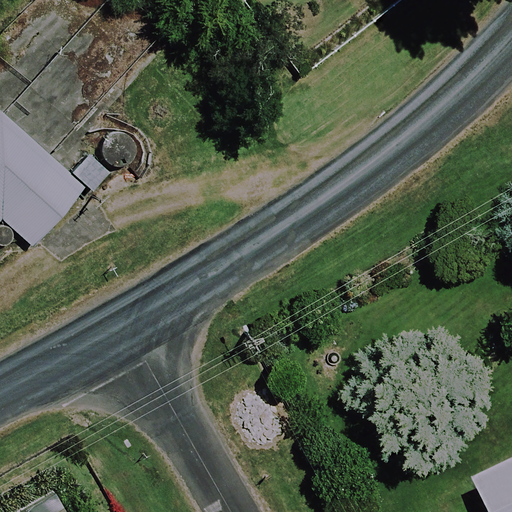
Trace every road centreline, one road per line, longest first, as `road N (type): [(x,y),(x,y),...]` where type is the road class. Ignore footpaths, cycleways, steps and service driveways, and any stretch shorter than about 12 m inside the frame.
road 1 (unclassified): [(511,40),(397,147),(123,323)]
road 2 (unclassified): [(123,323),(231,511)]
road 3 (unclassified): [(123,323),(0,390)]
